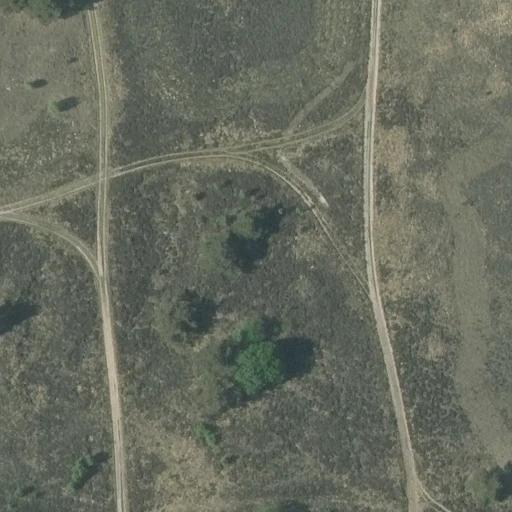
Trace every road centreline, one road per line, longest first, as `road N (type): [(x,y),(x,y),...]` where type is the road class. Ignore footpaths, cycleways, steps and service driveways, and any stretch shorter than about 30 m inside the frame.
road 1 (track): [(371,275),(375,0)]
road 2 (track): [(121,511),(101,279)]
road 3 (track): [(412,478),(371,275)]
road 4 (track): [(101,279),(77,244),(0,216)]
